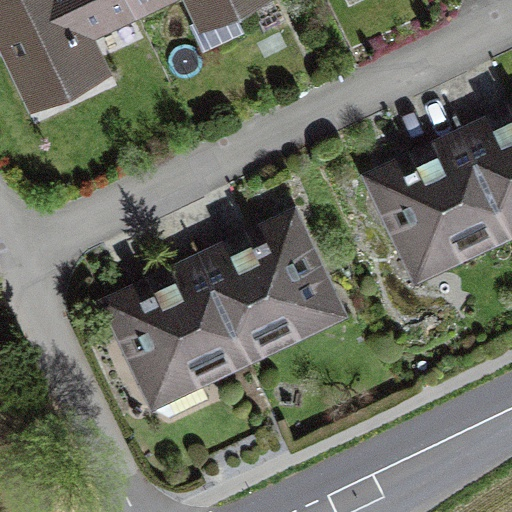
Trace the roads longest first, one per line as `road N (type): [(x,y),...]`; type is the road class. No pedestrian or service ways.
road 1 (residential): [(8,253),(511,17)]
road 2 (residential): [(132,511),(8,253)]
road 3 (secondary): [(511,411),(314,511)]
